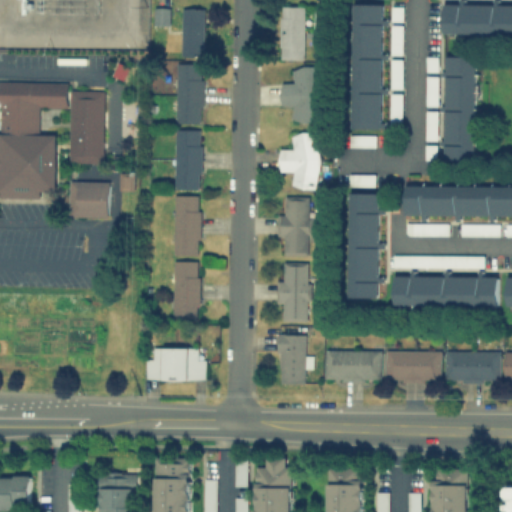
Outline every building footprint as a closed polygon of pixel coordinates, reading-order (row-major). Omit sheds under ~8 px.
[(382,3),(353,2),(351,127),(380,128),(382,3)] [(511,3),(443,3),(443,33),(511,33),(511,3)] [(304,4),(279,4),(279,57),(304,57),(304,4)] [(390,5),(402,5),(402,20),(390,20),(390,5)] [(169,24),(169,6),(153,6),(153,24),(169,24)] [(203,53),(203,6),(181,6),(181,53),(203,53)] [(390,24),(402,24),(402,53),(390,53),(390,24)] [(444,159),(474,159),(475,55),(445,55),(444,159)] [(425,56),(437,56),(437,70),(425,70),(425,56)] [(389,58),(401,58),(401,88),(389,87),(389,58)] [(202,61),(176,61),(176,121),(202,121),(202,61)] [(319,65),(292,65),(292,81),(280,80),(280,104),(292,105),(291,121),(318,121),(319,65)] [(425,75),(437,75),(437,105),(425,105),(425,75)] [(0,196),(70,197),(69,216),(109,216),(110,177),(57,177),(57,149),(66,149),(66,162),(103,163),(104,88),(67,88),(67,79),(0,79),(0,196)] [(389,92),(401,92),(400,122),(388,122),(389,92)] [(424,109),(436,110),(436,139),(424,139),(424,109)] [(175,187),(201,187),(201,128),(175,128),(175,187)] [(279,170),(291,170),(291,187),(319,186),(318,131),(291,131),(292,147),(278,147),(279,170)] [(375,146),(348,145),(348,134),(375,134),(375,146)] [(424,143),(436,144),(436,159),(424,159),(424,143)] [(132,188),(132,171),(118,171),(118,188),(132,188)] [(374,173),(374,186),(347,185),(347,173),(374,173)] [(511,184),(404,184),(404,214),(511,214),(511,184)] [(347,296),(377,297),(379,192),(349,192),(347,296)] [(200,253),(200,193),(174,193),(174,253),(200,253)] [(310,254),(312,194),(284,194),(283,213),(276,213),(276,235),(284,235),(284,253),(310,254)] [(447,234),(405,234),(405,222),(447,222),(447,234)] [(499,235),(459,235),(459,222),(499,223),(499,235)] [(482,254),(391,254),(391,265),(482,266),(482,254)] [(199,259),(173,259),(173,316),(199,316),(199,259)] [(310,260),(283,260),(283,279),(275,279),(275,302),(282,301),(283,318),(310,318),(310,260)] [(393,274),(393,304),(497,305),(497,275),(393,274)] [(305,381),(304,367),(312,367),(312,353),(305,353),(304,332),(276,332),(277,382),(305,381)] [(145,356),(145,378),(205,378),(205,345),(153,345),(153,356),(145,356)] [(379,347),(323,347),(323,380),(379,380),(379,347)] [(441,380),(441,348),(383,348),(383,380),(441,380)] [(500,349),(444,349),(444,380),(500,380),(500,349)] [(511,349),(504,350),(503,380),(511,380),(511,349)] [(191,511),(191,455),(154,455),(154,511),(191,511)] [(255,465),(255,511),(292,511),(292,456),(266,455),(266,465),(255,465)] [(247,457),(234,457),(234,484),(247,484),(247,457)] [(365,511),(365,466),(326,466),(326,511),(365,511)] [(470,511),(471,467),(432,466),(431,511),(470,511)] [(96,511),(102,511),(136,511),(136,471),(96,471),(96,511)] [(30,473),(0,473),(0,510),(30,510),(30,473)] [(203,511),(216,511),(216,477),(203,477),(203,511)] [(66,511),(77,511),(77,484),(66,484),(66,511)] [(503,511),(511,511),(511,485),(504,485),(503,511)] [(389,511),(389,490),(375,490),(375,511),(389,511)] [(420,511),(420,491),(406,491),(406,511),(420,511)] [(233,511),(246,511),(246,496),(233,496),(233,511)]
